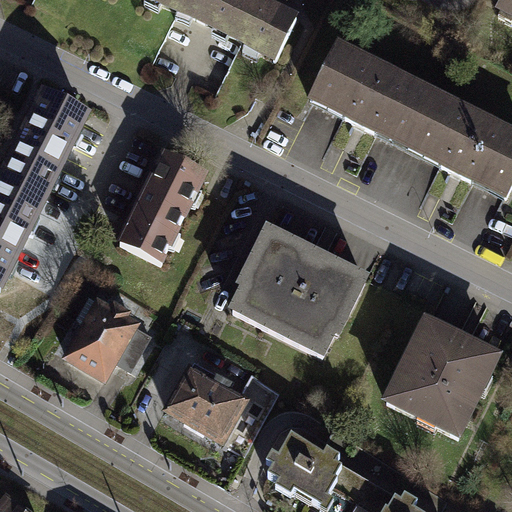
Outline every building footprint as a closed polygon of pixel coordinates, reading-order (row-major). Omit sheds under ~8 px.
[(143,0),(278,66),(294,20),(272,9),(254,0),(143,0)] [(511,0),(509,0),(499,21),(511,28),(511,0)] [(511,192),(511,126),(337,46),(308,102),(340,118),(452,173),(508,201),(511,192)] [(0,292),(85,118),(40,96),(15,147),(0,177),(0,292)] [(115,247),(161,270),(207,179),(161,156),(115,247)] [(325,362),(365,280),(266,231),(226,313),(325,362)] [(64,368),(103,388),(134,326),(96,306),(64,368)] [(425,323),(382,406),(457,444),(500,361),(465,343),(425,323)] [(187,373),(163,414),(223,448),(246,407),(187,373)] [(255,379),(245,399),(272,412),(281,391),(255,379)] [(286,495),(316,511),(318,511),(325,500),(320,497),(329,481),(327,480),(334,468),(328,465),(331,458),(320,452),(317,457),(283,438),(260,478),(272,485),(269,490),(284,498),(286,495)] [(386,498),(334,468),(327,480),(329,481),(320,497),(325,500),(318,511),(375,511),(379,507),(380,508),(386,498)] [(394,502),(386,498),(380,508),(379,507),(375,511),(410,511),(407,510),(411,503),(397,496),(394,502)] [(0,506),(0,511),(17,511),(3,502),(0,506)]
